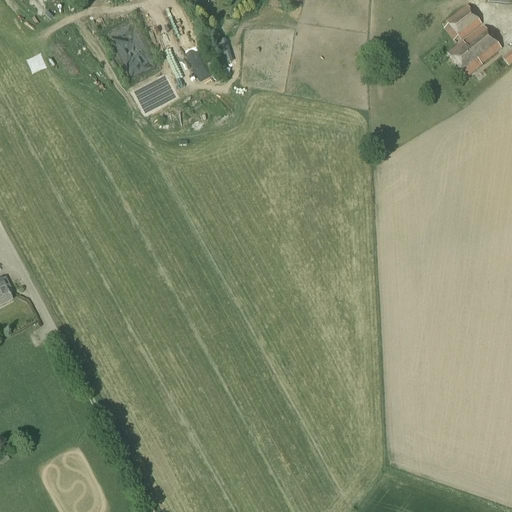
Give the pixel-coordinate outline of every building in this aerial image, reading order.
[(461,41),(482,25),(467,6),(446,23),(448,26),(443,30),(453,42),(458,38),(461,41)] [(502,50),(484,28),(463,44),(462,43),(448,55),(467,79),(483,66),(482,65),(502,50)] [(233,63),(225,39),(217,42),(225,65),(233,63)] [(197,77),(209,72),(200,50),(188,55),(197,77)] [(509,67),(511,64),(511,54),(510,53),(503,59),(509,67)] [(0,308),(12,302),(8,295),(12,293),(5,279),(0,281),(0,308)]
